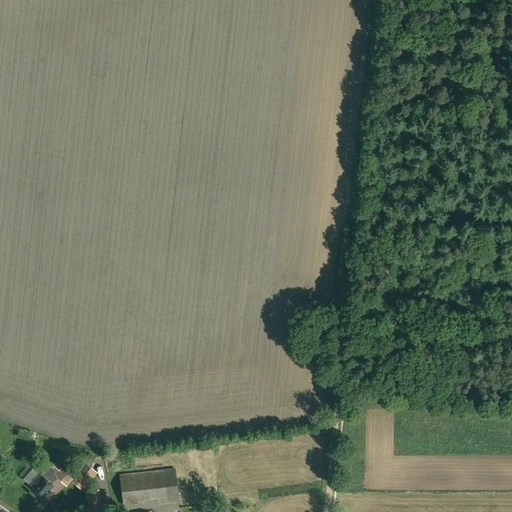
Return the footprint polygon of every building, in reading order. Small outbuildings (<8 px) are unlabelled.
[(79,472),(71,481),(82,491),(98,474),(86,464),(79,472)] [(43,498),(53,485),(48,481),(56,471),(49,465),(45,470),(47,472),(43,477),(42,477),(40,476),(41,474),(35,469),(25,482),(33,488),(32,489),(43,498)] [(63,466),(55,475),(67,486),(71,481),(79,472),(70,465),(66,469),(63,466)] [(158,502),(179,500),(175,468),(119,475),(123,506),(143,504),(143,500),(157,499),(158,502)] [(92,511),(102,510),(99,490),(85,493),(88,511),(92,511)]
